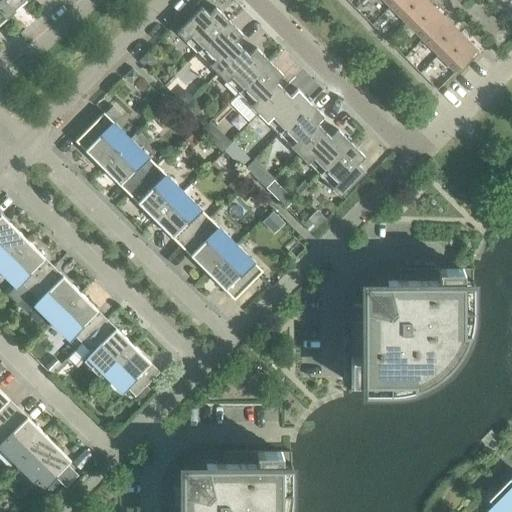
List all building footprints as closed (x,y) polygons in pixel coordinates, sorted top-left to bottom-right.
[(0,0),(0,9),(6,16),(24,0),(0,0)] [(395,0),(389,7),(405,23),(426,2),(424,0),(395,0)] [(405,23),(421,39),(442,18),(426,2),(405,23)] [(177,34),(196,53),(228,21),(215,8),(208,15),(200,7),(175,32),(177,34)] [(421,39),(438,55),(459,34),(442,18),(421,39)] [(196,53),(217,73),(242,48),(234,41),(241,34),(228,21),(196,53)] [(459,34),(438,55),(454,72),(475,51),(459,34)] [(217,73),(237,94),(269,62),(256,49),(249,56),(242,48),(217,73)] [(147,52),(138,61),(147,70),(155,61),(147,52)] [(237,94),(257,114),(282,89),(275,82),(282,75),(269,62),(237,94)] [(132,69),(124,77),(131,84),(139,76),(132,69)] [(257,114),(278,134),(310,103),(296,89),(290,96),(282,89),(257,114)] [(184,90),(176,99),(184,107),(192,99),(184,90)] [(192,99),(184,107),(194,117),(203,109),(192,99)] [(278,134),(298,155),(323,130),(316,123),(323,116),(310,103),(278,134)] [(160,109),(152,117),(163,127),(171,119),(160,109)] [(74,141),(101,167),(129,139),(103,112),(74,141)] [(208,122),(200,131),(221,150),(229,141),(208,122)] [(298,155),(318,175),(350,143),(337,130),(330,137),(323,130),(298,155)] [(192,132),(183,141),(188,146),(197,138),(192,132)] [(101,167),(127,194),(156,165),(129,139),(101,167)] [(231,142),(223,151),(232,160),(240,150),(231,142)] [(350,143),(318,175),(338,194),(337,195),(339,196),(364,171),(357,163),(363,156),(350,143)] [(127,194),(154,220),(182,192),(156,165),(127,194)] [(268,174),(260,183),(265,188),(273,179),(268,174)] [(236,176),(227,185),(235,193),(244,183),(236,176)] [(273,180),(265,188),(272,195),(280,187),(273,180)] [(245,183),(235,193),(244,201),(254,191),(245,183)] [(154,220),(180,246),(208,218),(182,192),(154,220)] [(272,211),(261,222),(273,234),(283,223),(272,211)] [(302,224),(310,232),(321,221),(313,213),(302,224)] [(180,246),(206,272),(235,244),(208,218),(180,246)] [(0,266),(26,240),(9,223),(5,227),(0,222),(0,266)] [(6,294),(16,304),(49,271),(40,262),(44,258),(26,240),(0,266),(0,270),(15,285),(6,294)] [(235,244),(206,272),(233,299),(262,271),(235,244)] [(472,269),(451,269),(403,269),(403,281),(387,281),(389,293),(384,295),(383,294),(383,293),(382,292),(381,291),(380,290),(378,290),(377,290),(376,290),(374,290),(373,291),(372,292),(371,294),(371,295),(370,296),(371,297),(371,299),(372,300),(373,302),(374,303),(376,303),(375,310),(368,308),(368,323),(350,323),(350,391),(390,391),(402,390),(415,387),(424,383),(433,378),(441,372),(449,365),(455,358),(461,349),(465,340),(468,333),(469,331),(471,318),(472,308),(472,280),(472,269)] [(34,305),(51,321),(79,293),(62,275),(57,280),(49,271),(16,304),(26,313),(34,305)] [(80,344),(81,344),(101,323),(93,315),(97,310),(79,293),(51,321),(69,339),(72,335),(81,343),(80,344)] [(86,356),(104,374),(132,345),(114,328),(110,332),(101,323),(81,344),(81,345),(82,344),(90,352),(86,356)] [(81,344),(68,357),(77,366),(86,356),(90,352),(82,344),(81,345),(81,344)] [(132,345),(104,374),(121,391),(125,387),(134,395),(133,396),(134,397),(135,395),(145,386),(154,376),(145,367),(150,363),(132,345)] [(145,386),(135,395),(139,400),(149,390),(145,386)] [(0,425),(13,412),(4,403),(8,399),(0,390),(0,425)] [(0,442),(0,447),(15,463),(44,434),(26,417),(22,421),(13,412),(0,425),(0,439),(2,441),(0,442)] [(44,434),(15,463),(33,480),(37,476),(45,484),(45,485),(54,476),(66,465),(57,456),(61,451),(44,434)] [(186,506),(180,506),(168,506),(168,511),(287,511),(290,501),(290,488),(290,462),(290,452),(222,452),(222,464),(207,464),(207,476),(202,477),(202,476),(201,475),(200,474),(198,473),(197,473),(196,473),(194,473),(193,473),(192,474),(190,475),(189,477),(189,478),(189,480),(189,482),(190,483),(191,485),(193,486),(194,486),(193,492),(193,493),(186,491),(186,506)] [(54,476),(45,485),(51,491),(60,482),(54,476)] [(511,478),(501,489),(511,499),(511,478)] [(511,511),(511,499),(501,489),(490,499),(495,504),(489,511),(511,511)]
